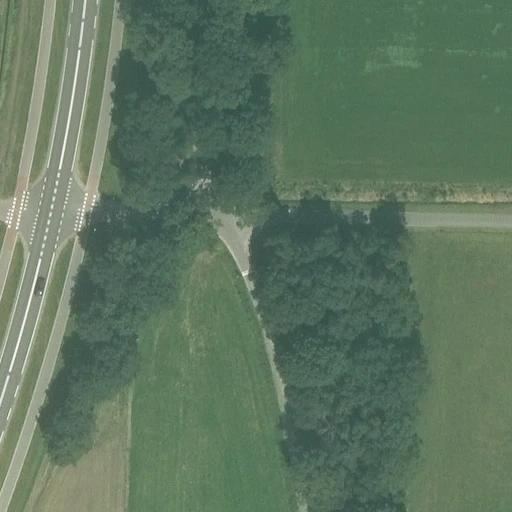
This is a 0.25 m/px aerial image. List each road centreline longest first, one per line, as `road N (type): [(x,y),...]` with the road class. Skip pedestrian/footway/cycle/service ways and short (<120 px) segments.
road 1 (unclassified): [(308,511),(276,357),(230,212)]
road 2 (unclassified): [(230,212),(511,222)]
road 3 (secondary): [(55,206),(87,0)]
road 4 (secondary): [(0,407),(55,206)]
road 5 (unclassified): [(230,212),(87,208)]
